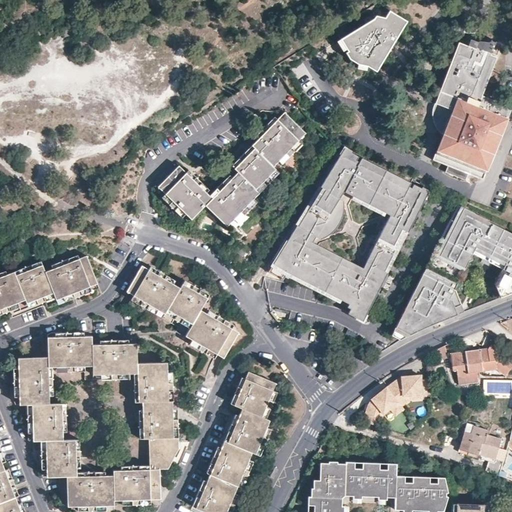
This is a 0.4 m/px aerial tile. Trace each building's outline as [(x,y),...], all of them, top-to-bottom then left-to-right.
[(380,19),(346,42),(353,55),(350,57),(355,62),(362,67),(372,69),(380,75),(411,24),(393,13),(389,20),(380,19)] [(511,109),(486,99),(501,60),(463,45),(439,106),(454,112),(435,162),(486,182),(511,115),(511,109)] [(250,144),(273,165),(278,159),(285,151),(289,154),(294,149),(290,145),(297,138),(304,130),(282,111),(276,117),(269,125),(266,122),(253,136),(256,138),(250,144)] [(297,138),(290,145),(294,149),(301,141),(297,138)] [(238,170),(260,191),(271,179),(268,176),(276,167),(273,165),(250,144),(232,165),(238,170)] [(353,302),(368,310),(381,285),(377,284),(402,236),(405,238),(429,191),(414,183),(411,189),(408,187),(411,182),(362,157),(361,160),(357,158),(359,156),(345,148),(321,187),(271,266),(286,275),(288,270),(293,273),(299,275),(342,297),(353,302)] [(278,159),(282,162),(289,154),(285,151),(278,159)] [(170,206),(176,211),(178,208),(186,215),(191,220),(205,205),(213,196),(211,194),(209,192),(211,189),(197,177),(194,180),(187,173),(180,167),(159,189),(165,195),(173,202),(170,206)] [(268,176),(271,179),(279,170),(276,167),(268,176)] [(187,173),(194,180),(197,177),(190,170),(187,173)] [(205,205),(228,226),(234,219),(241,212),(245,216),(251,208),(248,205),(254,198),(260,191),(238,170),(232,177),(229,175),(226,178),(211,194),(213,196),(205,205)] [(170,206),(173,202),(165,195),(162,199),(170,206)] [(248,205),(251,208),(257,202),(254,198),(248,205)] [(457,223),(465,209),(459,206),(451,220),(457,223)] [(176,211),(184,218),(186,215),(178,208),(176,211)] [(511,234),(488,223),(489,222),(465,209),(457,223),(448,241),(439,259),(430,277),(422,292),(414,308),(408,305),(392,337),(400,341),(414,333),(456,316),(456,315),(453,309),(449,298),(455,286),(470,254),(500,269),(494,283),(500,299),(511,294),(511,234)] [(234,219),(239,223),(245,216),(241,212),(234,219)] [(448,241),(457,223),(451,220),(442,238),(448,241)] [(399,252),(405,238),(402,236),(377,284),(381,285),(396,255),(399,252)] [(439,259),(448,241),(442,238),(433,256),(439,259)] [(79,258),(78,254),(68,258),(74,272),(77,271),(77,270),(77,269),(78,268),(79,267),(80,267),(80,266),(81,266),(82,266),(79,258)] [(99,288),(87,255),(79,258),(82,266),(91,291),(99,288)] [(430,277),(439,259),(433,256),(430,262),(424,274),(430,277)] [(74,272),(68,258),(64,260),(65,264),(53,268),(45,271),(42,264),(33,268),(32,264),(24,267),(30,282),(26,283),(26,282),(25,282),(24,281),(23,281),(18,282),(25,299),(26,303),(34,300),(36,304),(40,303),(45,301),(48,308),(75,297),(78,296),(82,295),(91,291),(82,266),(81,266),(80,266),(80,267),(79,267),(78,268),(77,269),(77,270),(77,271),(74,272)] [(65,264),(64,260),(52,265),(53,268),(65,264)] [(133,295),(148,269),(142,265),(126,291),(130,294),(133,295)] [(175,280),(150,266),(148,269),(133,295),(142,300),(139,304),(156,314),(178,327),(175,331),(180,334),(185,337),(201,310),(209,294),(200,289),(185,280),(180,288),(173,283),(175,280)] [(286,275),(271,266),(268,272),(283,281),(286,275)] [(14,271),(18,282),(23,281),(24,281),(25,282),(26,282),(26,283),(30,282),(24,267),(14,271)] [(6,274),(4,271),(0,272),(0,286),(1,289),(4,287),(4,285),(9,282),(6,274)] [(15,297),(17,302),(20,301),(25,299),(18,282),(14,271),(6,274),(9,282),(15,297)] [(422,292),(430,277),(424,274),(416,290),(422,292)] [(342,297),(299,275),(297,279),(340,300),(342,297)] [(1,289),(0,286),(0,314),(2,313),(10,310),(8,306),(6,301),(15,297),(9,282),(4,285),(4,287),(1,289)] [(462,305),(455,286),(449,298),(453,309),(462,305)] [(414,308),(422,292),(416,290),(408,305),(414,308)] [(142,300),(133,295),(131,299),(139,304),(142,300)] [(17,302),(15,297),(6,301),(8,306),(17,302)] [(368,310),(353,302),(348,311),(363,319),(368,310)] [(465,312),(462,305),(453,309),(456,315),(465,312)] [(207,313),(201,310),(185,337),(183,340),(187,342),(189,344),(192,339),(207,313)] [(234,325),(218,316),(208,310),(207,313),(192,339),(202,345),(199,349),(205,353),(208,348),(216,353),(224,358),(239,332),(232,328),(234,325)] [(117,356),(117,340),(115,340),(110,340),(100,340),(100,344),(92,344),(92,335),(84,336),(84,332),(62,333),(62,349),(59,349),(57,347),(56,346),(54,345),(52,346),(53,367),(55,367),(65,367),(65,373),(84,372),(84,380),(132,379),(132,373),(129,373),(129,352),(126,352),(124,352),(123,354),(122,356),(117,356)] [(62,349),(62,333),(56,333),(55,333),(52,333),(52,337),(52,346),(54,345),(56,346),(57,347),(59,349),(62,349)] [(51,367),(53,367),(52,346),(52,337),(43,337),(44,357),(44,358),(45,368),(51,367)] [(511,364),(499,355),(506,346),(495,338),(487,350),(471,352),(449,355),(452,371),(455,370),(456,379),(458,379),(469,378),(468,374),(477,373),(482,372),(496,370),(505,376),(511,366),(511,364)] [(129,339),(117,340),(117,356),(122,356),(123,354),(124,352),(126,352),(129,352),(129,343),(129,339)] [(202,345),(192,339),(189,344),(198,349),(199,349),(202,345)] [(137,363),(137,352),(137,343),(129,343),(129,352),(129,373),(132,373),(135,373),(137,373),(137,363)] [(448,357),(445,346),(438,349),(432,352),(435,361),(448,357)] [(216,353),(208,348),(205,353),(213,358),(216,353)] [(54,387),(53,367),(51,367),(45,368),(44,358),(44,357),(25,358),(18,358),(18,368),(18,378),(14,378),(14,381),(14,388),(19,388),(19,397),(19,399),(43,397),(43,396),(43,395),(42,393),(42,392),(41,392),(41,391),(40,391),(39,391),(39,388),(54,387)] [(167,384),(167,372),(167,362),(137,363),(137,373),(135,373),(135,391),(150,391),(151,396),(148,397),(147,397),(146,398),(145,399),(145,402),(168,401),(168,391),(173,391),(173,387),(173,384),(167,384)] [(273,390),(276,383),(248,371),(245,378),(250,381),(250,383),(251,385),(252,387),(254,389),(253,392),(238,385),(234,394),(238,396),(234,405),(242,408),(239,415),(235,424),(232,423),(229,430),(243,436),(242,440),(241,439),(240,439),(239,440),(238,440),(237,444),(225,439),(221,448),(228,451),(228,457),(229,458),(228,462),(217,457),(214,455),(210,463),(214,465),(210,474),(206,472),(203,480),(207,481),(203,491),(199,489),(196,497),(200,498),(196,508),(206,511),(231,511),(235,505),(230,503),(234,494),(237,489),(241,480),(245,481),(249,470),(245,469),(249,459),(252,452),(255,453),(259,444),(264,446),(267,438),(262,436),(266,427),(270,420),(266,418),(273,401),(269,399),(273,390)] [(478,382),(477,373),(468,374),(469,378),(458,379),(459,385),(478,382)] [(430,395),(429,380),(421,381),(420,376),(401,378),(402,381),(398,384),(395,381),(386,388),(401,407),(409,401),(409,397),(421,396),(429,395),(430,395)] [(245,378),(242,377),(239,382),(238,385),(253,392),(254,389),(252,387),(251,385),(250,383),(250,381),(245,378)] [(54,387),(39,388),(39,391),(40,391),(41,391),(41,392),(42,392),(42,393),(43,395),(43,396),(43,397),(54,397),(54,387)] [(401,407),(386,388),(371,400),(373,402),(371,407),(368,406),(365,414),(368,415),(365,423),(379,427),(383,415),(390,409),(396,416),(404,410),(401,407)] [(269,399),(273,401),(277,392),(273,390),(269,399)] [(142,402),(145,402),(145,399),(146,398),(147,397),(148,397),(151,396),(150,391),(135,391),(135,401),(142,402)] [(43,397),(19,399),(20,408),(27,408),(32,407),(54,406),(54,397),(43,397)] [(70,406),(69,405),(58,406),(58,410),(57,411),(56,412),(55,413),(54,413),(54,416),(71,415),(70,406)] [(41,459),(47,459),(47,469),(72,468),(72,464),(71,463),(70,462),(69,461),(68,461),(68,457),(85,457),(85,450),(81,450),(80,449),(80,440),(68,440),(67,432),(67,427),(71,427),(71,415),(54,416),(54,413),(55,413),(56,412),(57,411),(58,410),(58,406),(54,406),(32,407),(33,418),(27,418),(27,423),(28,440),(29,441),(40,440),(41,454),(41,459)] [(139,409),(139,420),(155,419),(155,409),(142,409),(139,409)] [(155,419),(139,420),(139,440),(149,440),(149,469),(159,468),(160,472),(168,472),(168,468),(168,459),(173,458),(178,448),(178,443),(178,417),(177,409),(173,409),(172,409),(155,409),(155,419)] [(498,474),(506,449),(498,446),(501,439),(489,435),(485,433),(486,429),(472,425),(470,432),(470,433),(472,435),(472,436),(472,437),(467,455),(476,458),(488,462),(485,471),(498,474)] [(262,436),(267,438),(271,429),(266,427),(262,436)] [(243,436),(229,430),(228,431),(227,433),(225,439),(237,444),(238,440),(239,440),(240,439),(241,439),(242,440),(243,436)] [(458,452),(467,455),(472,437),(472,436),(472,435),(470,433),(464,431),(458,452)] [(259,444),(255,453),(260,455),(264,446),(259,444)] [(0,511),(25,511),(24,511),(21,511),(18,504),(22,502),(19,495),(15,496),(11,487),(15,485),(12,478),(9,479),(5,470),(9,468),(6,461),(2,462),(0,456),(0,452),(2,451),(0,446),(0,511)] [(228,451),(221,448),(219,453),(217,457),(228,462),(229,458),(228,457),(228,451)] [(85,467),(85,457),(68,457),(68,461),(69,461),(70,462),(71,463),(72,464),(72,468),(78,467),(84,467),(85,467)] [(245,469),(249,470),(253,461),(249,459),(245,469)] [(339,511),(340,511),(340,508),(340,503),(340,496),(334,496),(334,487),(343,488),(343,494),(352,494),(353,488),(361,489),(360,494),(377,495),(378,489),(386,490),(386,496),(394,496),(395,474),(396,462),(388,462),(387,468),(379,467),(379,461),(363,460),(363,467),(353,466),(354,460),(324,459),(323,472),(317,471),(317,478),(314,478),(314,489),(307,489),(307,501),(314,501),(313,510),(306,510),(306,511),(339,511)] [(72,468),(47,469),(47,477),(59,476),(66,477),(75,477),(78,477),(78,467),(72,468)] [(149,469),(150,470),(150,499),(161,498),(160,472),(159,468),(149,469)] [(279,471),(276,469),(271,478),(274,480),(279,471)] [(113,480),(114,500),(122,500),(131,499),(131,504),(136,504),(141,504),(141,499),(150,499),(150,470),(130,471),(131,475),(120,475),(113,475),(113,480)] [(395,474),(394,496),(393,507),(402,508),(402,502),(410,502),(410,509),(427,510),(427,502),(436,503),(435,510),(442,510),(444,475),(437,475),(436,482),(428,481),(428,475),(412,474),(412,481),(404,480),(404,474),(395,474)] [(104,476),(94,477),(94,493),(99,493),(99,492),(99,491),(100,490),(101,489),(103,489),(105,488),(105,480),(104,476)] [(94,493),(94,477),(78,477),(75,477),(66,477),(67,506),(78,506),(88,505),(88,511),(92,510),(96,510),(96,505),(106,505),(105,488),(103,489),(101,489),(100,490),(99,491),(99,492),(99,493),(94,493)] [(114,500),(113,480),(105,480),(105,488),(106,505),(114,505),(114,500)] [(334,496),(340,496),(343,497),(343,496),(343,494),(343,488),(334,487),(334,496)] [(361,489),(353,488),(352,494),(352,497),(357,497),(360,498),(360,494),(361,489)] [(386,490),(378,489),(377,495),(377,498),(382,498),(386,498),(386,496),(386,490)] [(238,496),(234,494),(230,503),(235,505),(238,496)] [(410,502),(402,502),(402,508),(402,511),(410,511),(410,509),(410,502)] [(436,503),(427,502),(427,510),(426,511),(434,511),(435,510),(436,503)]
